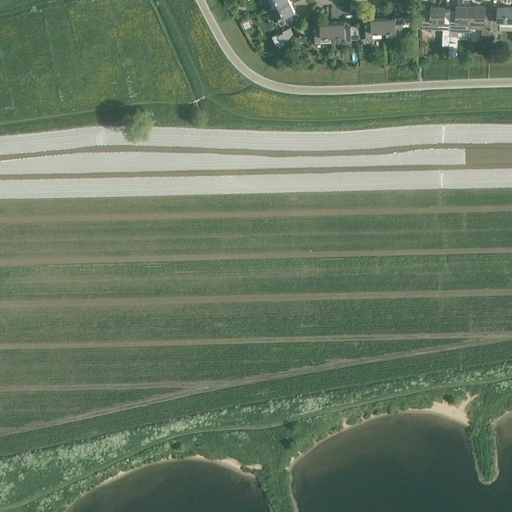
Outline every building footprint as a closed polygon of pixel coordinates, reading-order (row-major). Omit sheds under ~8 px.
[(281,25),(297,17),(294,11),(295,11),(289,0),(273,8),(281,25)] [(470,23),(470,8),(470,6),(457,5),(456,11),(450,11),(451,10),(450,10),(449,34),(449,35),(458,36),(458,34),(458,22),(470,23)] [(489,44),(490,15),(484,15),(484,6),(470,6),(470,8),(470,23),(469,29),(482,29),(481,44),(489,44)] [(431,22),(437,22),(437,30),(449,30),(449,34),(450,10),(444,9),(444,7),(430,7),(430,11),(422,11),(422,29),(431,30),(431,22)] [(511,21),(511,7),(497,7),(497,14),(490,13),(490,15),(489,44),(490,37),(490,35),(492,35),(492,30),(499,30),(500,21),(511,21)] [(384,17),(385,35),(386,35),(386,36),(402,35),(402,26),(412,25),(412,16),(395,17),(384,17)] [(385,35),(384,17),(365,18),(366,37),(381,36),(381,35),(385,35)] [(332,22),(333,35),(335,35),(335,40),(351,40),(351,25),(345,25),(344,21),(332,22)] [(308,42),(315,41),(329,41),(331,41),(330,35),(333,35),(332,22),(313,23),(314,25),(308,26),(308,42)] [(290,28),(283,31),(283,33),(278,35),(283,46),(293,33),(290,28)]
